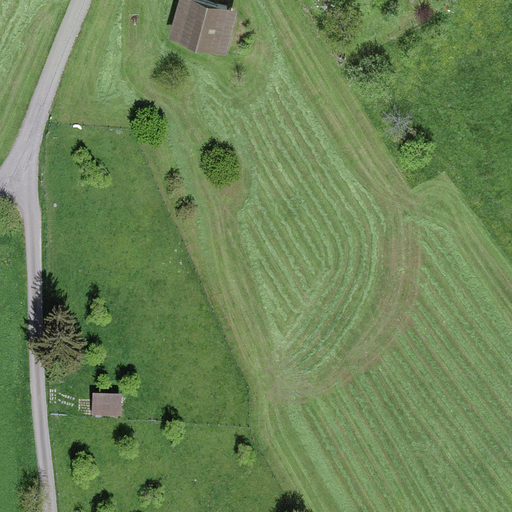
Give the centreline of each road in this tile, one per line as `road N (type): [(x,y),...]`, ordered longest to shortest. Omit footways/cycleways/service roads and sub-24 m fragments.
road 1 (unclassified): [(39,147),(50,511)]
road 2 (residential): [(81,0),(39,147)]
